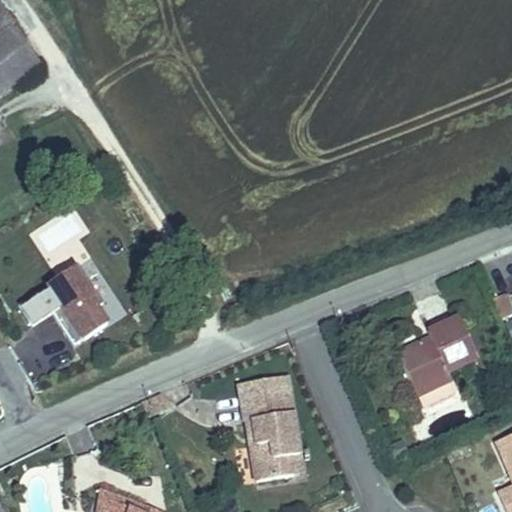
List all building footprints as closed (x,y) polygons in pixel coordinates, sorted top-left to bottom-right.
[(0,35),(14,25),(0,2),(0,35)] [(0,95),(39,66),(10,29),(0,36),(0,95)] [(52,315),(69,348),(108,328),(78,269),(16,300),(30,326),(52,315)] [(511,306),(508,297),(493,303),(501,321),(511,316),(511,306)] [(428,334),(430,338),(431,342),(399,357),(418,397),(452,381),(449,374),(478,360),(459,320),(428,334)] [(397,354),(399,357),(431,342),(430,338),(397,354)] [(457,392),(452,381),(418,397),(423,408),(428,410),(455,398),(457,392)] [(291,457),(300,455),(293,413),(272,417),(268,395),(243,399),(247,422),(253,421),(257,445),(251,446),(257,481),(294,475),(291,457)] [(247,422),(251,446),(257,445),(253,421),(247,422)] [(511,439),(495,447),(511,487),(511,439)] [(401,441),(387,448),(393,463),(408,456),(401,441)] [(302,474),(300,455),(291,457),(294,475),(302,474)] [(101,492),(98,511),(99,511),(104,501),(134,511),(149,511),(150,510),(151,510),(101,492)] [(156,511),(151,510),(150,510),(149,511),(134,511),(104,501),(99,511),(156,511)]
